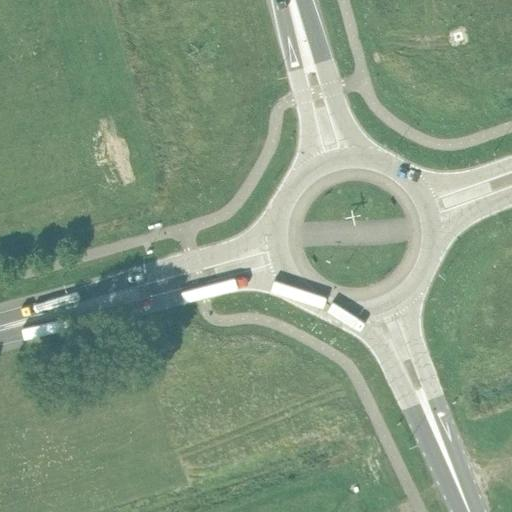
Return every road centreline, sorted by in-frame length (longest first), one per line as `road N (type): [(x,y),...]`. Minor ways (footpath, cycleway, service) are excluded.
road 1 (tertiary): [(275,233),(45,316)]
road 2 (tertiary): [(45,316),(279,261)]
road 3 (unclassified): [(468,511),(402,297)]
road 4 (unclassified): [(366,313),(467,511)]
road 5 (tertiary): [(285,0),(322,166)]
road 6 (tertiary): [(348,159),(298,0)]
